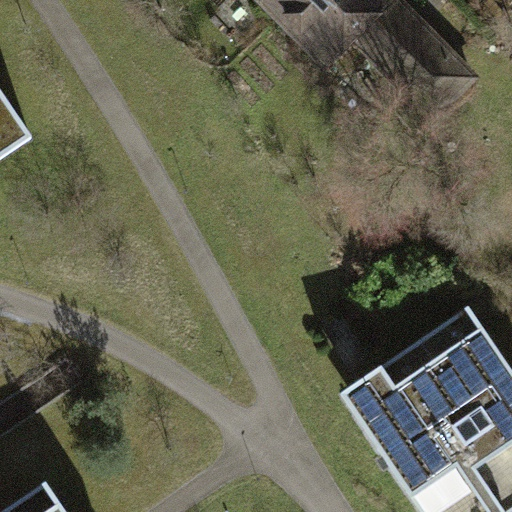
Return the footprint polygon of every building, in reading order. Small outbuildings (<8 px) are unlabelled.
[(247,0),(262,16),(278,0),(247,0)] [(278,0),(262,16),(324,80),(361,45),(438,125),(481,84),(399,0),(278,0)] [(0,92),(0,173),(38,148),(0,92)] [(511,511),(511,382),(468,317),(341,403),(415,511),(511,511)] [(61,511),(47,492),(16,511),(61,511)]
